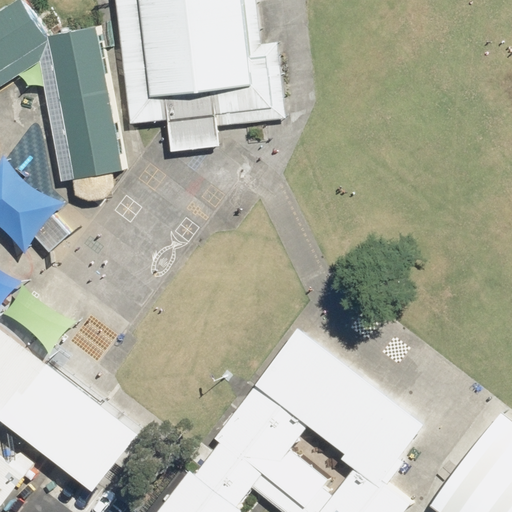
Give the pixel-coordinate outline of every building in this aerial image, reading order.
[(0,76),(54,43),(26,0),(24,0),(0,15),(0,76)] [(121,0),(137,133),(185,128),(187,141),(289,130),(282,67),(269,69),(260,0),(121,0)] [(137,168),(111,25),(55,35),(81,178),(137,168)] [(53,251),(76,235),(61,214),(38,230),(53,251)] [(144,429),(0,321),(0,412),(100,487),(144,429)] [(286,511),(413,511),(420,503),(391,481),(436,422),(307,324),(221,436),(229,442),(206,473),(197,467),(162,511),(249,511),(251,509),(243,503),(255,488),(286,511)] [(511,511),(511,406),(506,402),(433,499),(451,511),(511,511)] [(5,511),(35,476),(0,448),(0,511),(5,511)]
